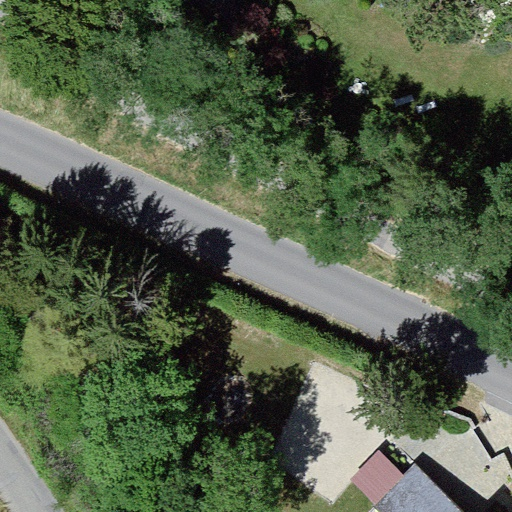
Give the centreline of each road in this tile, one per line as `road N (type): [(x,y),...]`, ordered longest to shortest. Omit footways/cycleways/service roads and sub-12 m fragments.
road 1 (tertiary): [(511,372),(0,138)]
road 2 (residential): [(511,286),(54,17),(42,0)]
